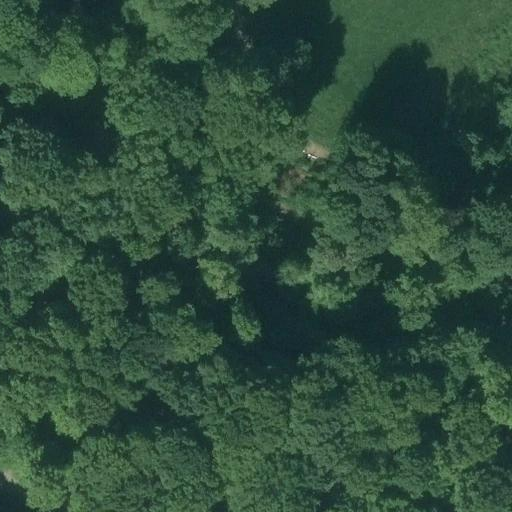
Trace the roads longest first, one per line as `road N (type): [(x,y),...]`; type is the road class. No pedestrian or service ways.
road 1 (track): [(511,293),(434,280),(339,244),(218,177),(102,82),(83,51),(75,0)]
road 2 (track): [(193,245),(179,214),(0,106)]
road 3 (track): [(332,332),(404,357),(511,360)]
